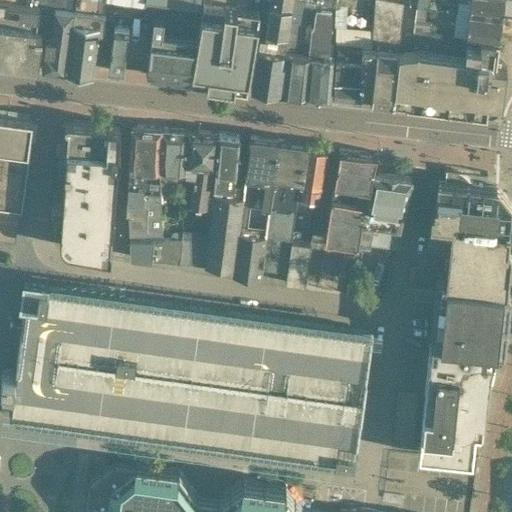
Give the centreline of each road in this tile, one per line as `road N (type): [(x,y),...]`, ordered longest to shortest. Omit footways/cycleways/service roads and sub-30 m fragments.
road 1 (unclassified): [(52,89),(41,242),(57,261),(398,315),(424,129)]
road 2 (residential): [(424,129),(52,89)]
